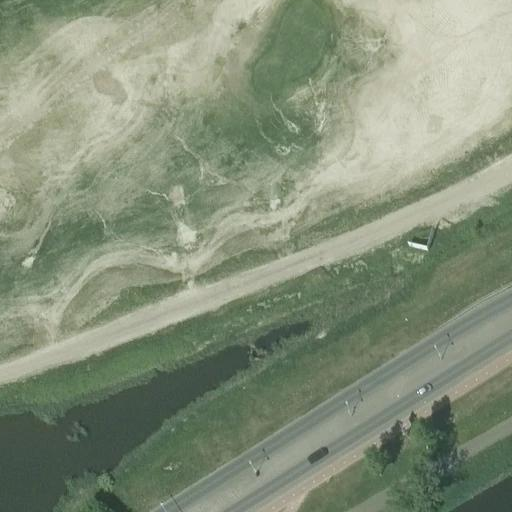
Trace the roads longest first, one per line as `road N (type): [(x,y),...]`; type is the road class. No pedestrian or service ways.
road 1 (secondary): [(511,303),(167,511)]
road 2 (secondary): [(231,511),(511,333)]
